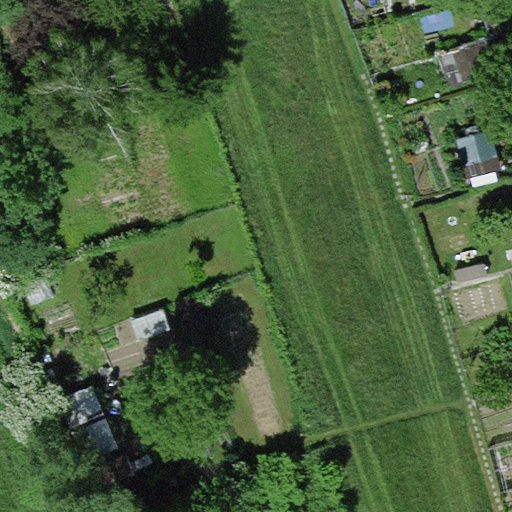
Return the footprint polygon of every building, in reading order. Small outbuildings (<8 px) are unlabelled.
[(449,87),(511,68),(511,59),(503,30),(438,49),(449,87)] [(469,176),(504,167),(493,126),(482,129),(480,122),(466,126),(468,132),(457,135),(469,176)] [(490,281),(484,260),(456,268),(462,289),(490,281)] [(23,279),(36,304),(56,294),(44,269),(23,279)] [(172,329),(165,306),(128,317),(134,340),(172,329)] [(164,358),(168,369),(190,361),(185,349),(164,358)] [(60,397),(86,458),(119,444),(94,383),(60,397)] [(245,391),(253,409),(268,403),(260,385),(245,391)] [(489,446),(502,491),(511,488),(511,478),(502,443),(489,446)]
